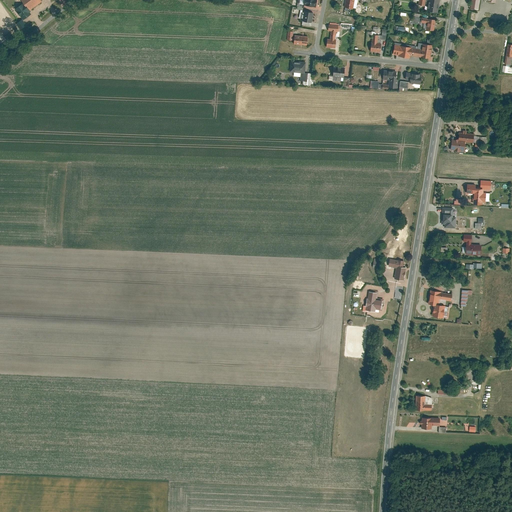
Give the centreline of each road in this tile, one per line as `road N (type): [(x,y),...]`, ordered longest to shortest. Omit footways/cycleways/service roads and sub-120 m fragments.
road 1 (secondary): [(381,511),(444,68)]
road 2 (residential): [(315,54),(444,68)]
